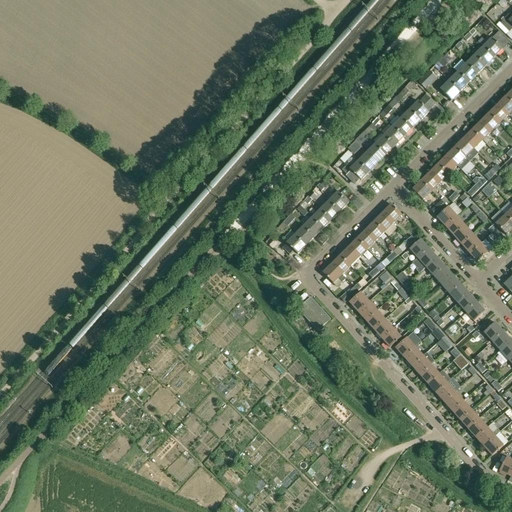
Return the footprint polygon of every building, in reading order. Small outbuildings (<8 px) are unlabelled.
[(509,32),(511,29),(511,11),(500,23),(509,32)] [(492,38),(483,47),(494,58),(503,49),(492,38)] [(460,42),(455,47),(461,52),(465,47),(460,42)] [(483,47),(475,56),(485,67),(494,58),(483,47)] [(475,56),(466,64),(477,75),(485,67),(475,56)] [(448,64),(444,59),(439,63),(444,68),(448,64)] [(466,64),(458,73),(469,84),(477,75),(466,64)] [(458,73),(449,81),(460,92),(469,84),(458,73)] [(418,82),(425,89),(431,83),(424,76),(418,82)] [(412,81),(408,84),(402,92),(406,96),(412,89),(413,90),(417,86),(412,81)] [(451,101),(460,92),(449,81),(440,90),(451,101)] [(402,101),(406,96),(402,92),(397,97),(402,101)] [(426,95),(426,96),(419,102),(418,101),(415,105),(426,116),(429,113),(428,112),(435,105),(426,95)] [(511,102),(506,97),(498,105),(508,116),(511,112),(511,102)] [(388,106),(392,110),(398,104),(394,100),(388,106)] [(415,105),(405,115),(416,126),(426,116),(415,105)] [(498,105),(489,114),(500,124),(508,116),(498,105)] [(388,106),(383,112),(387,116),(392,110),(388,106)] [(489,114),(481,122),(491,133),(500,124),(489,114)] [(405,115),(395,125),(406,136),(416,126),(405,115)] [(481,122),(472,131),(483,141),(491,133),(481,122)] [(395,125),(385,135),(396,146),(406,136),(395,125)] [(374,131),(370,126),(364,132),(369,137),(374,131)] [(472,131),(464,139),(475,150),(483,141),(472,131)] [(385,135),(375,144),(386,155),(396,146),(385,135)] [(361,137),(356,142),(364,149),(369,144),(361,137)] [(464,139),(455,147),(466,158),(475,150),(464,139)] [(348,149),(354,155),(361,148),(356,142),(348,149)] [(375,144),(367,153),(378,164),(386,155),(375,144)] [(455,147),(447,156),(458,167),(466,158),(455,147)] [(367,153),(359,161),(370,172),(378,164),(367,153)] [(447,156),(438,164),(449,175),(458,167),(447,156)] [(342,170),(347,175),(347,176),(355,185),(360,180),(361,181),(370,172),(359,161),(352,168),(348,164),(342,170)] [(438,164),(430,173),(441,184),(449,175),(438,164)] [(502,174),(506,179),(511,174),(508,169),(502,174)] [(430,173),(421,181),(432,192),(441,184),(430,173)] [(493,182),(498,187),(503,182),(499,177),(493,182)] [(413,190),(423,201),(432,192),(421,181),(413,190)] [(467,194),(471,198),(480,189),(476,185),(467,194)] [(316,189),(314,191),(319,195),(320,194),(322,192),(322,191),(320,190),(317,187),(316,189)] [(338,192),(330,201),(341,212),(349,203),(338,192)] [(310,195),(304,201),(308,206),(314,199),(310,195)] [(449,199),(453,203),(457,200),(452,195),(449,199)] [(327,198),(323,202),(318,207),(321,209),(332,220),(341,212),(330,201),(327,198)] [(446,206),(441,201),(431,211),(435,216),(446,206)] [(402,215),(391,205),(383,214),(393,224),(402,215)] [(301,206),(297,210),(304,217),(308,213),(301,206)] [(448,207),(437,218),(445,227),(457,217),(448,207)] [(321,209),(312,218),(324,229),(332,220),(321,209)] [(502,212),(493,220),(496,224),(506,236),(511,230),(511,223),(505,216),(505,215),(502,212)] [(383,214),(374,222),(385,233),(393,224),(383,214)] [(291,222),(295,218),(291,215),(283,223),(284,224),(287,227),(291,222)] [(482,216),(467,229),(465,226),(453,236),(461,245),(473,235),(472,234),(481,227),(480,226),(486,221),(482,216)] [(445,227),(453,236),(465,226),(457,217),(445,227)] [(312,218),(304,226),(315,237),(324,229),(312,218)] [(374,222),(366,231),(376,241),(385,233),(374,222)] [(486,235),(488,237),(496,230),(492,225),(487,230),(489,232),(486,235)] [(304,226),(295,235),(307,246),(315,237),(304,226)] [(499,243),(504,238),(496,230),(488,237),(490,240),(493,237),(499,243)] [(298,255),(303,249),(307,246),(295,235),(291,231),(284,239),(288,243),(282,248),(290,255),(294,251),(298,255)] [(366,231),(357,239),(368,250),(376,241),(366,231)] [(461,245),(469,254),(481,244),(473,235),(461,245)] [(357,239),(349,248),(359,258),(368,250),(357,239)] [(410,250),(418,259),(429,249),(421,240),(410,250)] [(478,263),(489,253),(481,244),(469,254),(478,263)] [(349,248),(340,256),(351,267),(359,258),(349,248)] [(398,248),(390,255),(394,260),(402,252),(398,248)] [(418,259),(426,268),(437,258),(429,249),(418,259)] [(390,255),(386,259),(381,263),(385,267),(390,263),(394,260),(390,255)] [(340,256),(332,265),(342,275),(351,267),(340,256)] [(426,268),(434,277),(445,267),(437,258),(426,268)] [(381,263),(374,270),(372,271),(376,275),(380,272),(385,267),(381,263)] [(332,265),(323,274),(333,284),(342,275),(332,265)] [(434,277),(442,286),(453,276),(445,267),(434,277)] [(387,287),(391,283),(394,280),(387,272),(379,278),(385,285),(382,287),(383,289),(386,286),(387,287)] [(442,286),(450,295),(461,285),(453,276),(442,286)] [(363,279),(354,287),(358,291),(367,283),(363,279)] [(401,289),(394,280),(391,283),(398,291),(401,289)] [(405,287),(412,296),(417,293),(409,284),(405,287)] [(450,295),(458,304),(469,294),(461,285),(450,295)] [(397,293),(405,302),(409,298),(401,289),(397,293)] [(306,291),(286,309),(312,338),(332,320),(324,311),(327,308),(317,297),(314,299),(306,291)] [(361,293),(349,303),(357,312),(369,302),(361,293)] [(458,304),(466,313),(477,303),(469,294),(458,304)] [(377,311),(369,302),(357,312),(366,321),(377,311)] [(466,313),(462,316),(463,317),(470,325),(471,326),(474,330),(476,328),(475,328),(487,317),(484,313),(485,312),(477,303),(466,313)] [(385,320),(377,311),(366,321),(374,330),(385,320)] [(445,324),(441,319),(436,323),(444,332),(455,323),(451,319),(445,324)] [(393,329),(385,320),(374,330),(382,339),(393,329)] [(481,328),(485,332),(484,333),(492,342),(504,333),(495,323),(492,326),(489,321),(481,328)] [(402,338),(400,336),(393,329),(382,339),(390,348),(402,338)] [(492,342),(500,351),(511,341),(504,333),(492,342)] [(445,348),(450,344),(445,337),(440,341),(445,348)] [(395,348),(404,358),(415,347),(407,338),(395,348)] [(498,354),(505,363),(511,357),(511,341),(500,351),(498,354)] [(404,358),(412,367),(423,356),(415,347),(404,358)] [(455,359),(460,355),(455,349),(450,353),(455,359)] [(412,367),(420,376),(431,365),(423,356),(412,367)] [(469,364),(464,358),(459,362),(461,365),(458,367),(461,371),(465,368),(469,364)] [(420,376),(428,385),(439,374),(431,365),(420,376)] [(473,377),(477,373),(472,367),(468,370),(473,377)] [(448,374),(456,382),(462,375),(455,368),(448,374)] [(491,370),(484,376),(487,380),(494,373),(491,370)] [(494,373),(487,380),(490,383),(495,379),(492,375),(494,373)] [(428,385),(436,393),(447,383),(439,374),(428,385)] [(481,391),(488,385),(483,380),(476,386),(481,391)] [(436,393),(444,402),(455,392),(447,383),(436,393)] [(490,394),(494,391),(488,385),(485,388),(490,394)] [(444,402),(452,411),(463,401),(455,392),(444,402)] [(491,398),(496,404),(500,401),(495,395),(491,398)] [(452,411),(460,420),(471,410),(463,401),(452,411)] [(507,407),(502,401),(501,401),(500,401),(496,404),(497,405),(502,411),(506,408),(507,410),(509,409),(507,406),(507,407)] [(460,420),(468,429),(479,419),(471,410),(460,420)] [(468,429),(476,438),(487,428),(479,419),(468,429)] [(476,438),(484,447),(500,432),(498,429),(492,434),(487,428),(476,438)] [(492,457),(504,446),(495,437),(501,432),(500,432),(484,447),(492,457)] [(500,471),(511,477),(511,474),(511,460),(507,458),(500,471)] [(319,494),(316,501),(325,506),(328,499),(319,494)]
